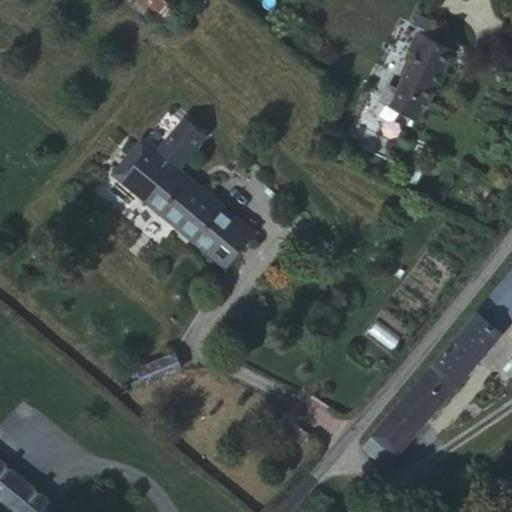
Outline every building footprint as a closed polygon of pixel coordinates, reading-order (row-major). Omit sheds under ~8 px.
[(190,0),(147,0),(175,27),(196,6),(190,0)] [(426,35),(400,92),(430,106),(456,50),(426,35)] [(430,106),(400,92),(394,105),(424,118),(430,106)] [(136,148),(116,172),(229,267),(254,237),(220,209),(216,214),(171,176),(202,139),(182,122),(150,159),(136,148)] [(511,268),(479,312),(364,447),(383,465),(394,452),(399,455),(502,335),(495,329),(509,312),(506,308),(511,299),(511,268)] [(172,354),(138,369),(144,383),(178,369),(172,354)] [(21,511),(40,489),(0,457),(0,495),(6,500),(0,507),(0,508),(4,511),(21,511)] [(40,489),(21,511),(40,511),(51,499),(40,489)] [(51,499),(40,511),(54,511),(60,505),(51,499)]
